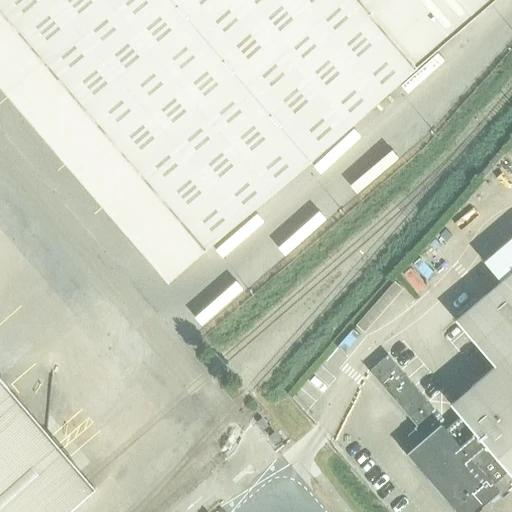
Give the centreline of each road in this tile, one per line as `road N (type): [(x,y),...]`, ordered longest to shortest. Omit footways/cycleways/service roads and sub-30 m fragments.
road 1 (unknown): [(150,330),(400,114),(511,0)]
road 2 (unclassified): [(292,511),(265,464),(0,155)]
